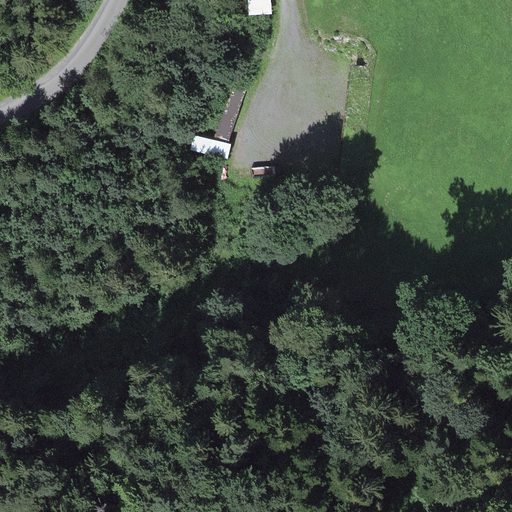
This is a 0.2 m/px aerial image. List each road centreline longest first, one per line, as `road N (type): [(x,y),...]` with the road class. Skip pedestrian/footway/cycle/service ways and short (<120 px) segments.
road 1 (unclassified): [(0,115),(60,82),(92,51),(115,0)]
road 2 (track): [(280,0),(282,59),(257,141)]
